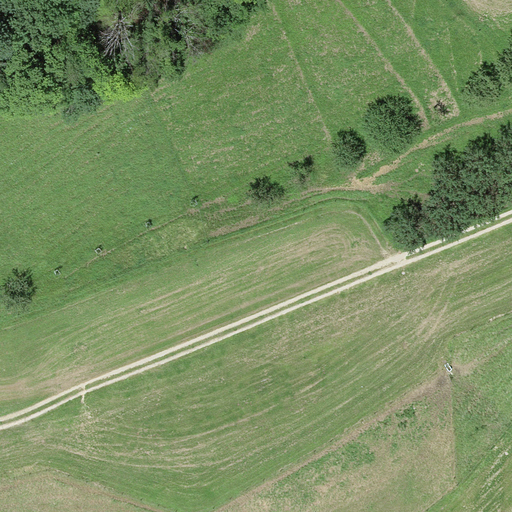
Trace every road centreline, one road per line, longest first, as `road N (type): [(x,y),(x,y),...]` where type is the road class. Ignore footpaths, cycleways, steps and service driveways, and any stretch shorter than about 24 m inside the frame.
road 1 (track): [(0,426),(511,215)]
road 2 (track): [(396,263),(366,222),(348,212),(0,324)]
